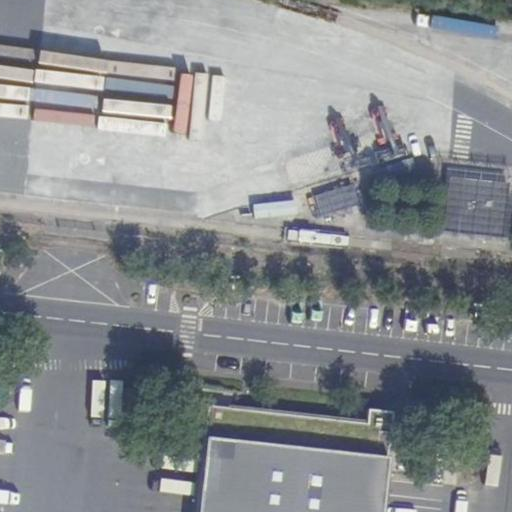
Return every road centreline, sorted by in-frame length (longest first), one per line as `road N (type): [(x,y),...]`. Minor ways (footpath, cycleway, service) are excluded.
road 1 (unclassified): [(67,323),(511,373)]
road 2 (unclassified): [(45,511),(67,323)]
